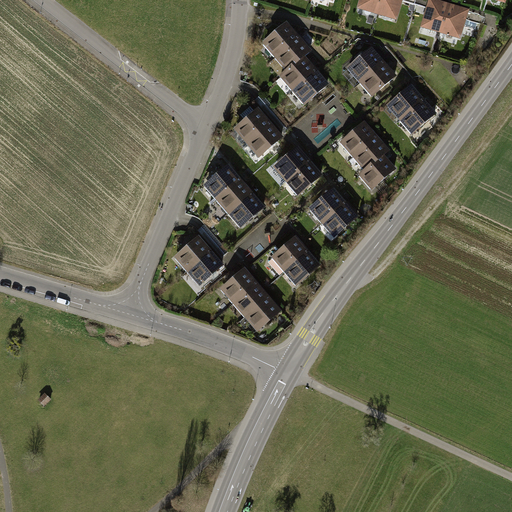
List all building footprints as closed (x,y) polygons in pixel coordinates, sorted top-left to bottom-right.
[(358,0),(356,8),(396,20),(402,0),(358,0)] [(429,0),(421,28),(460,39),(468,9),(451,4),(447,3),(435,0),(429,0)] [(274,58),(300,36),(287,21),(261,42),(274,58)] [(274,58),(285,71),(305,55),(311,50),(300,36),(274,58)] [(357,82),(382,60),(370,46),(345,67),(357,82)] [(291,90),(317,69),(305,55),(285,71),(279,76),(291,90)] [(382,60),(357,82),(370,96),(395,75),(382,60)] [(291,90),(305,105),(330,84),(317,69),(291,90)] [(399,119),(424,98),(411,84),(387,105),(399,119)] [(437,112),(424,98),(399,119),(412,134),(437,112)] [(247,143),(271,122),(258,108),(234,128),(247,143)] [(353,158),(378,135),(365,121),(341,144),(353,158)] [(271,122),(247,143),(259,158),(284,137),(271,122)] [(353,158),(364,171),(375,161),(377,163),(385,156),(391,150),(378,135),(353,158)] [(285,180),(310,160),(298,146),(274,166),(285,180)] [(359,176),(372,191),(397,170),(385,156),(377,163),(375,161),(364,171),(359,176)] [(310,160),(285,180),(299,196),(324,175),(310,160)] [(215,201),(239,180),(225,163),(201,184),(215,201)] [(227,214),(251,194),(239,180),(215,201),(227,214)] [(319,223),(343,202),(331,187),(306,208),(319,223)] [(251,194),(227,214),(238,229),(262,207),(251,194)] [(343,202),(319,223),(331,238),(356,216),(343,202)] [(183,270),(208,249),(196,235),(171,256),(183,270)] [(282,271),(306,250),(293,235),(269,256),(282,271)] [(208,249),(183,270),(198,288),(223,267),(208,249)] [(306,250),(282,271),(295,286),(319,264),(306,250)] [(231,304),(256,283),(242,267),(217,288),(231,304)] [(243,317),(267,297),(256,283),(231,304),(243,317)] [(243,317),(255,331),(279,311),(267,297),(243,317)]
